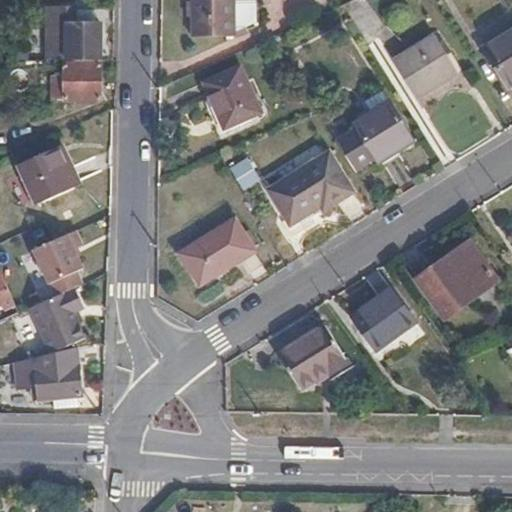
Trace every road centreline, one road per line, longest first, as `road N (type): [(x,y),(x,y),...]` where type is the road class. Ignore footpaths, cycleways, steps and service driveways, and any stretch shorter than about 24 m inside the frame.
road 1 (residential): [(189,360),(511,160)]
road 2 (unclassified): [(135,313),(134,0)]
road 3 (tertiary): [(511,464),(243,458)]
road 4 (tertiary): [(125,451),(0,442)]
